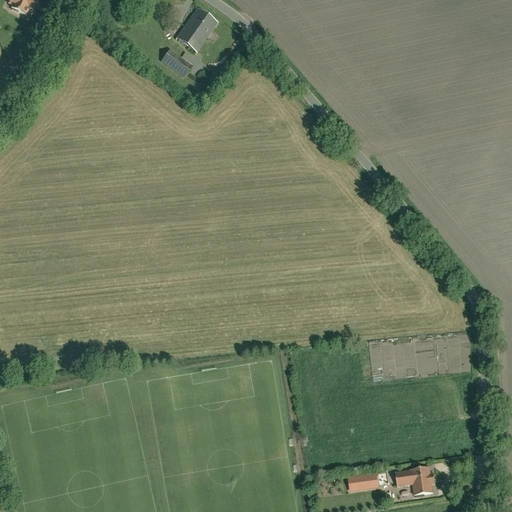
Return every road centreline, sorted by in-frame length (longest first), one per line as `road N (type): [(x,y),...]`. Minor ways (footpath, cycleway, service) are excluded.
road 1 (unclassified): [(483,511),(482,340),(474,296),(258,42),(209,0)]
road 2 (unclassified): [(0,131),(45,74),(76,0)]
